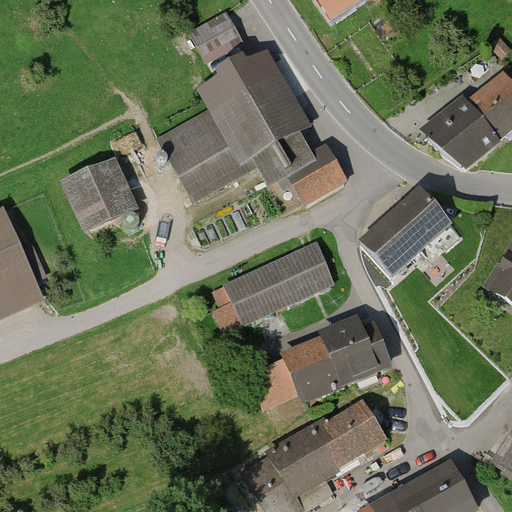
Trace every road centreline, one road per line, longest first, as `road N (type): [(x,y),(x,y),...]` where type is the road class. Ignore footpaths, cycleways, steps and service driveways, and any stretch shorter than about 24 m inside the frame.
road 1 (track): [(342,211),(0,358)]
road 2 (residential): [(454,449),(431,422),(367,289),(342,211)]
road 3 (tertiary): [(395,154),(349,112),(270,0)]
road 4 (tertiary): [(511,191),(460,185),(395,154)]
